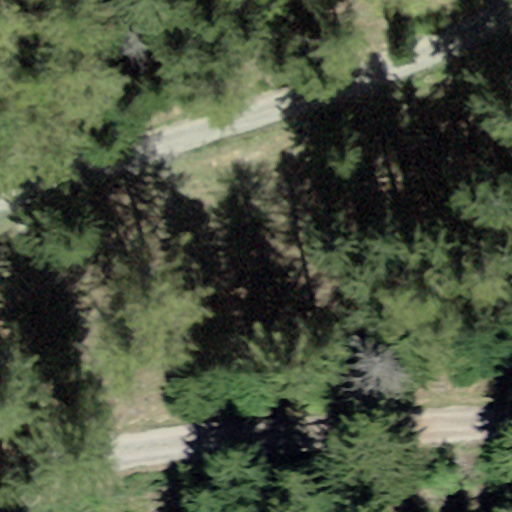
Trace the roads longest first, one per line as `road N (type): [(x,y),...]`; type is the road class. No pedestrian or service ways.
road 1 (track): [(0,195),(419,56),(511,9)]
road 2 (track): [(511,420),(118,452),(0,476)]
